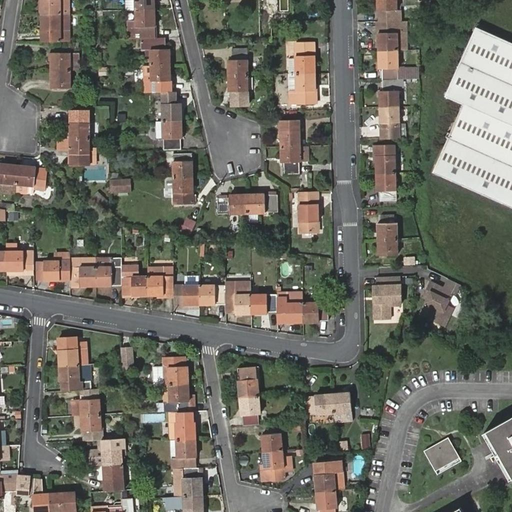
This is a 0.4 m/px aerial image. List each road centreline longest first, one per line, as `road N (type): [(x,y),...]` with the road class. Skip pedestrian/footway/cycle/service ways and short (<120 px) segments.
road 1 (residential): [(206,332),(333,353),(352,340),(341,0)]
road 2 (residential): [(206,332),(235,501),(266,502)]
road 3 (residential): [(40,303),(206,332)]
road 4 (residential): [(40,303),(32,451),(47,461)]
road 5 (residential): [(182,0),(212,133),(238,143)]
